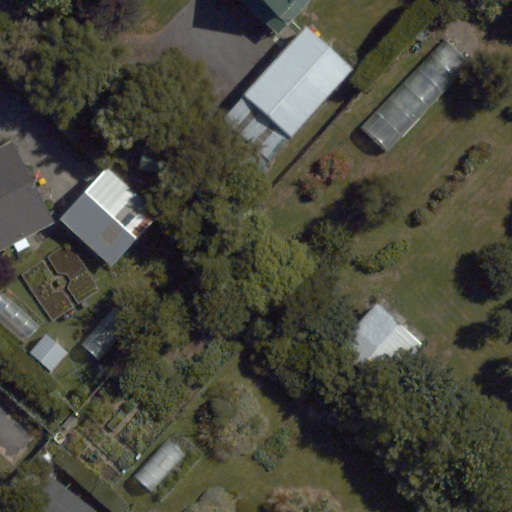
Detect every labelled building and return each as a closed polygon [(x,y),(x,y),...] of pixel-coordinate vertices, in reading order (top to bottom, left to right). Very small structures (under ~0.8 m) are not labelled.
[(369,0),(232,0),(208,22),(276,95),(374,5),(369,0)] [(356,125),(388,156),(483,56),(451,26),(356,125)] [(118,177),(71,228),(115,268),(162,217),(118,177)] [(0,217),(0,315),(44,288),(0,217)] [(336,344),(383,391),(429,345),(381,298),(336,344)] [(71,467),(39,504),(48,511),(116,511),(119,509),(71,467)]
